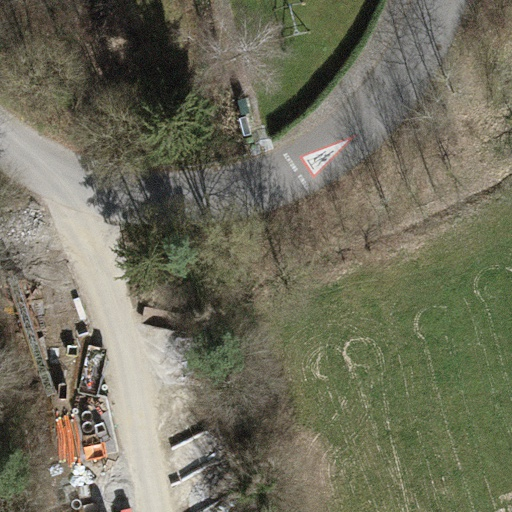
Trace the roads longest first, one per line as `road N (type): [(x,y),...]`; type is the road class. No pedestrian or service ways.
road 1 (residential): [(440,0),(394,94),(336,154),(267,188),(183,205),(104,189),(32,160),(0,136)]
road 2 (track): [(104,189),(95,280),(152,511)]
